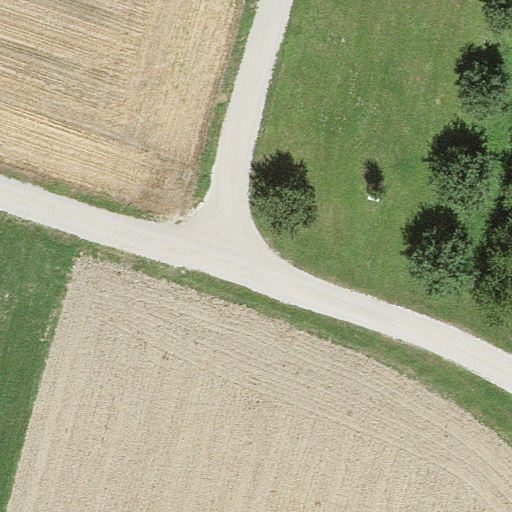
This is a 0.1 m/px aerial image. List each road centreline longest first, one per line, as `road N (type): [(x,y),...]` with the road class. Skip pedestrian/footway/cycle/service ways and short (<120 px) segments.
road 1 (track): [(264,0),(225,139),(214,264),(473,362),(511,385)]
road 2 (track): [(0,196),(214,264)]
